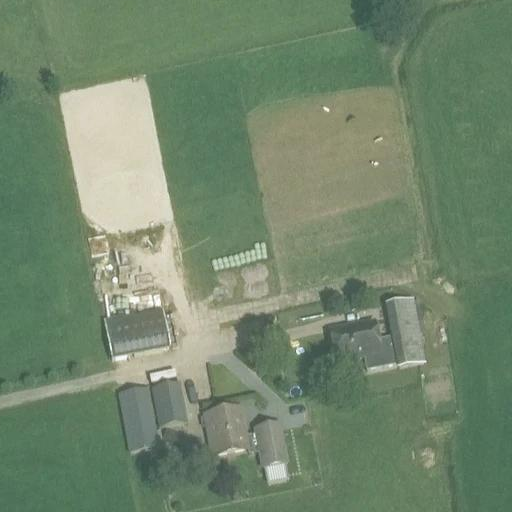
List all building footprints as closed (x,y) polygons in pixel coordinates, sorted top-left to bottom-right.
[(396,366),(397,369),(424,364),(412,301),(384,306),(391,339),(396,366)] [(111,362),(171,351),(162,309),(102,321),(111,362)] [(396,366),(391,339),(378,341),(375,323),(331,331),(337,363),(362,358),(365,373),(396,366)] [(187,425),(179,384),(150,388),(158,430),(183,425),(183,426),(187,425)] [(148,389),(116,394),(127,455),(160,450),(148,389)] [(241,409),(203,416),(211,458),(249,451),(247,437),(241,409)] [(257,435),(247,437),(249,451),(250,454),(260,452),(263,468),(288,463),(280,425),(256,430),(257,435)] [(161,443),(181,451),(185,438),(166,431),(161,443)]
